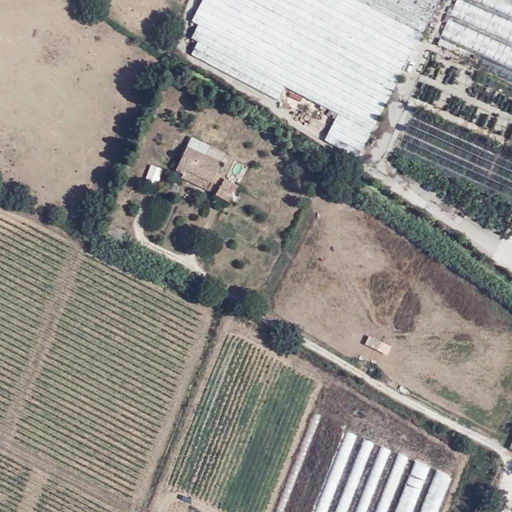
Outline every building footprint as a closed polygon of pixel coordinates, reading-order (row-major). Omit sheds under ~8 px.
[(356,155),(421,32),(401,20),(363,0),(199,0),(191,16),(198,20),(191,34),(197,37),(190,49),(298,106),(291,120),(356,155)] [(363,0),(401,20),(421,32),(437,0),(363,0)] [(511,22),(463,0),(456,0),(450,14),(511,42),(511,22)] [(511,0),(475,0),(511,16),(511,0)] [(511,47),(449,19),(442,35),(511,66),(511,47)] [(451,50),(454,43),(441,38),(438,44),(451,50)] [(415,110),(397,154),(453,177),(467,175),(468,176),(476,159),(478,178),(486,177),(483,185),(506,195),(510,194),(510,199),(511,199),(511,154),(502,150),(495,151),(494,143),(415,110)] [(227,155),(191,136),(176,171),(182,175),(180,177),(210,192),(216,175),(227,155)] [(160,184),(164,167),(152,163),(147,180),(160,184)] [(239,185),(227,178),(214,195),(230,203),(239,185)] [(367,344),(377,349),(381,341),(371,335),(367,344)] [(275,511),(284,511),(322,416),(314,413),(275,511)] [(315,511),(327,511),(357,436),(348,432),(315,511)] [(336,511),(347,511),(374,444),(365,440),(336,511)] [(356,511),(366,511),(391,451),(382,447),(356,511)] [(376,511),(387,511),(409,458),(399,454),(376,511)] [(396,511),(412,511),(430,469),(416,463),(396,511)] [(421,511),(438,511),(452,478),(438,472),(421,511)]
